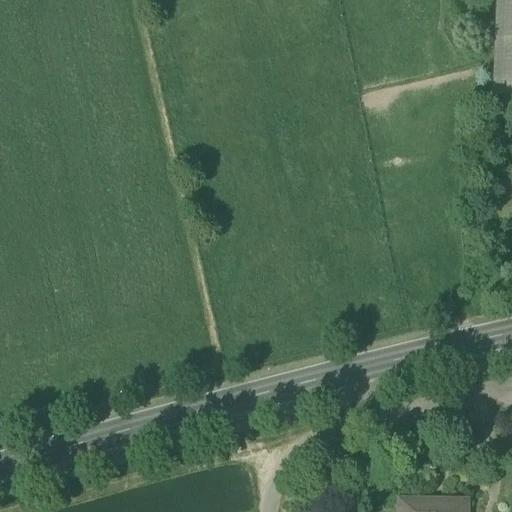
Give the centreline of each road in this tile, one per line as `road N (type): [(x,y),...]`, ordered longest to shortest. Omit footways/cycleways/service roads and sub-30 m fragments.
road 1 (tertiary): [(511,336),(0,469)]
road 2 (unclassified): [(260,511),(278,465),(322,435),(511,389)]
